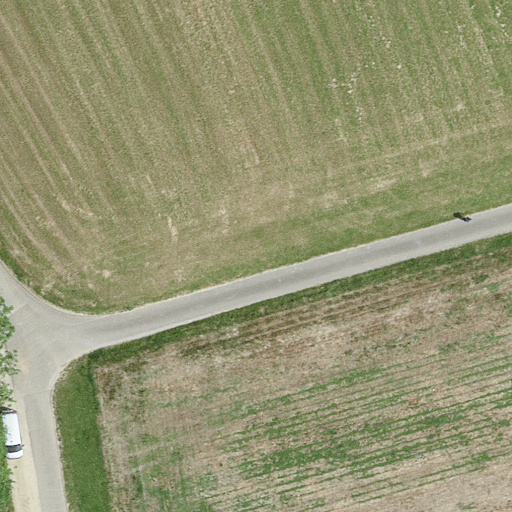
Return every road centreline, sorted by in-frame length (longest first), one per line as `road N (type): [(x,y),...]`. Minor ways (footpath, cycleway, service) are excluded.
road 1 (track): [(511,216),(26,355)]
road 2 (track): [(50,511),(26,355)]
